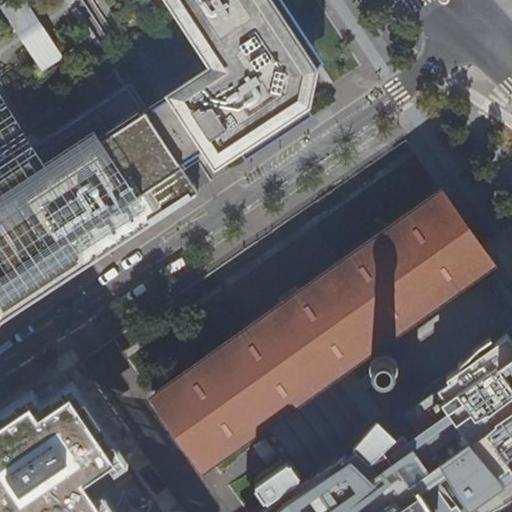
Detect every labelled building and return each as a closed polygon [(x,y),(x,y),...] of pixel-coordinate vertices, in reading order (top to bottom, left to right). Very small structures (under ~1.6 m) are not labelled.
[(189,0),(226,56),(170,93),(214,161),(223,155),(305,101),(310,98),(317,63),(296,31),(275,0),(189,0)] [(177,161),(126,84),(27,150),(0,109),(0,319),(196,190),(187,177),(177,161)] [(385,374),(386,374),(390,369),(392,366),(392,362),(392,356),(389,350),(384,346),(382,345),(376,344),(370,345),(365,348),(358,338),(478,240),(437,181),(401,209),(349,247),(238,325),(160,384),(148,393),(192,455),(245,417),(248,421),(252,419),(260,432),(273,449),(276,454),(250,475),(251,477),(250,479),(251,481),(249,482),(259,495),(261,493),(262,495),(264,494),(265,495),(240,511),(444,511),(466,497),(476,511),(482,511),(511,492),(511,330),(501,338),(500,336),(490,343),(492,346),(406,408),(399,397),(422,380),(409,362),(387,378),(385,374)] [(488,268),(480,274),(500,303),(509,297),(488,268)] [(273,449),(260,432),(247,441),(258,458),(273,449)]
